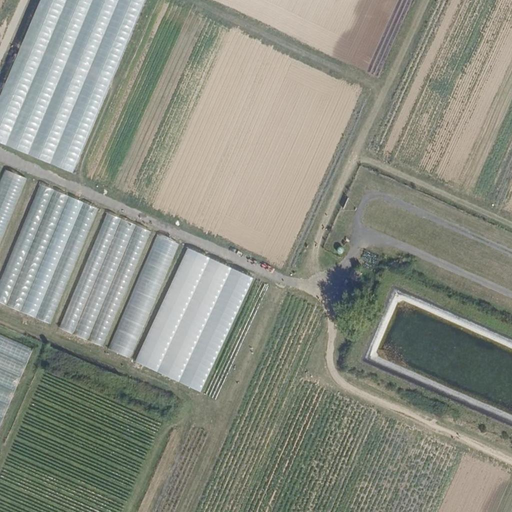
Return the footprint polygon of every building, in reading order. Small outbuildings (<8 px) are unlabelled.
[(146,0),(40,0),(0,97),(0,143),(73,174),(146,0)] [(0,241),(26,178),(4,170),(0,178),(0,241)] [(53,191),(38,185),(0,278),(0,305),(5,308),(53,191)] [(69,198),(53,191),(5,308),(21,314),(69,198)] [(85,205),(69,198),(21,314),(36,320),(85,205)] [(50,326),(98,211),(85,205),(36,320),(50,326)] [(72,335),(121,220),(107,214),(59,329),(72,335)] [(136,227),(121,220),(72,335),(88,341),(136,227)] [(102,347),(150,233),(136,227),(88,341),(102,347)] [(179,246),(156,236),(107,349),(129,359),(179,246)] [(158,373),(211,261),(187,249),(134,362),(158,373)] [(180,383),(232,270),(211,261),(158,373),(180,383)] [(201,393),(254,280),(232,270),(180,383),(201,393)] [(0,426),(32,349),(0,335),(0,426)]
